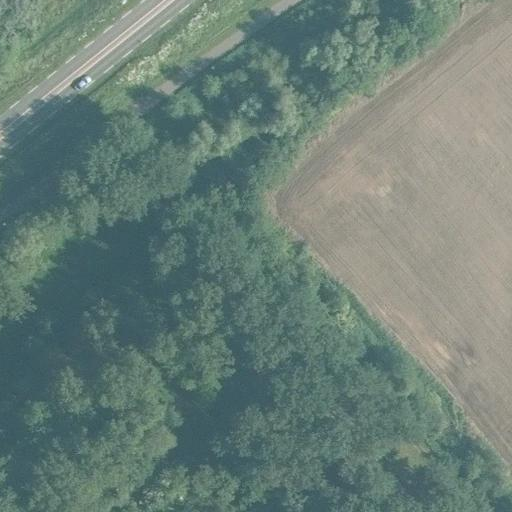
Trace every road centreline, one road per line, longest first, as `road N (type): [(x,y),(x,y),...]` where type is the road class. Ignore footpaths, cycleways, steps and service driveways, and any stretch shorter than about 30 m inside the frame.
road 1 (secondary): [(0,137),(165,0)]
road 2 (secondary): [(136,0),(0,106)]
